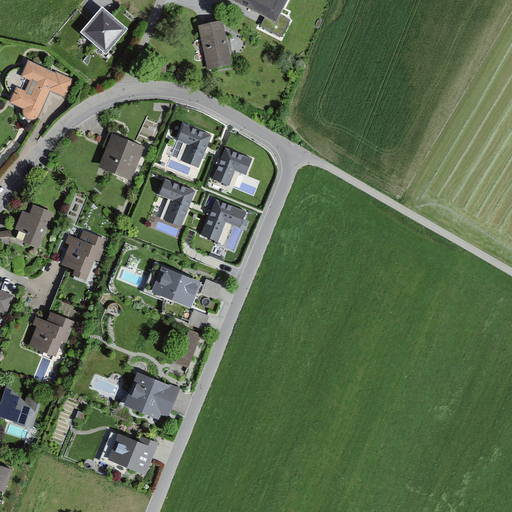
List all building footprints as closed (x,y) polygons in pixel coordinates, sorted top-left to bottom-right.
[(236,0),(254,9),(256,4),(269,10),(261,26),(282,37),(290,20),(277,13),(279,10),(280,11),(285,0),(236,0)] [(102,9),(82,32),(98,46),(113,44),(126,29),(102,9)] [(221,22),(200,27),(203,40),(205,39),(207,47),(204,48),(209,68),(230,64),(221,22)] [(15,96),(13,101),(18,104),(18,105),(25,108),(24,110),(24,112),(34,117),(33,119),(35,118),(37,117),(38,115),(45,101),(41,99),(44,91),(48,93),(50,89),(64,96),(65,94),(66,94),(71,82),(70,81),(71,80),(57,73),(56,74),(35,65),(35,66),(30,64),(27,69),(26,69),(23,76),(31,80),(26,92),(17,88),(14,95),(15,96)] [(212,135),(184,124),(177,141),(189,145),(182,161),(199,168),(212,135)] [(111,144),(102,165),(107,167),(106,168),(115,171),(115,170),(123,173),(123,171),(124,172),(125,169),(132,171),(132,170),(133,170),(142,148),(123,140),(127,131),(112,125),(105,141),(111,144)] [(252,159),(226,148),(213,179),(229,186),(235,171),(246,175),(252,159)] [(196,191),(165,179),(159,195),(173,201),(165,220),(181,227),(196,191)] [(240,228),(247,212),(216,199),(202,235),(218,242),(226,222),(240,228)] [(16,233),(18,234),(16,238),(38,247),(51,213),(34,207),(31,215),(24,213),(16,233)] [(73,244),(64,264),(77,269),(75,276),(86,280),(92,266),(90,265),(93,258),(97,260),(105,240),(86,232),(82,241),(76,238),(74,244),(73,244)] [(189,305),(199,283),(156,265),(151,279),(154,280),(149,292),(173,301),(174,299),(189,305)] [(220,285),(206,279),(201,293),(215,299),(220,285)] [(0,310),(6,313),(12,299),(0,293),(0,310)] [(208,315),(194,310),(188,324),(202,329),(208,315)] [(40,325),(32,346),(45,351),(48,343),(57,347),(60,339),(65,341),(72,321),(52,313),(49,322),(43,320),(41,326),(40,325)] [(190,330),(177,362),(189,367),(202,334),(190,330)] [(137,397),(133,407),(157,417),(161,406),(170,409),(178,390),(138,374),(134,384),(138,386),(134,395),(137,397)] [(16,423),(30,427),(34,413),(37,414),(41,399),(30,396),(24,404),(6,386),(0,403),(7,406),(3,416),(14,420),(14,421),(15,423),(16,423)] [(52,393),(45,390),(43,396),(51,399),(52,393)] [(87,415),(79,411),(75,419),(83,423),(87,415)] [(140,443),(121,435),(114,450),(121,453),(117,462),(144,473),(147,467),(144,466),(147,457),(150,458),(156,443),(142,437),(140,443)] [(0,465),(0,490),(4,491),(11,469),(0,465)]
